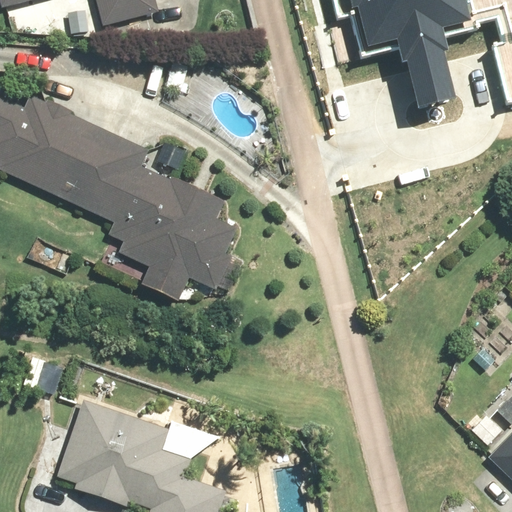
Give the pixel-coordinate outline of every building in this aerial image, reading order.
[(0,0),(0,10),(39,0),(91,0),(100,29),(156,15),(151,0),(0,0)] [(403,61),(415,110),(455,100),(443,51),(447,50),(442,27),(470,20),(464,0),(345,0),(348,8),(359,6),(370,49),(395,43),(399,62),(403,61)] [(170,64),(169,69),(160,66),(156,81),(165,83),(163,92),(184,98),(191,70),(170,64)] [(121,244),(116,256),(146,269),(137,288),(174,305),(185,280),(213,293),(228,259),(222,257),(235,229),(218,221),(224,208),(220,206),(222,204),(168,179),(167,182),(139,169),(147,152),(68,116),(69,113),(44,102),(43,105),(28,98),(22,111),(0,101),(0,174),(112,225),(106,237),(121,244)] [(175,175),(187,152),(162,140),(151,162),(175,175)] [(62,370),(31,360),(21,387),(53,398),(62,370)] [(511,427),(511,394),(493,414),(509,430),(511,427)] [(165,432),(81,403),(54,480),(73,486),(71,492),(124,510),(126,505),(147,511),(216,511),(223,494),(182,480),(187,463),(216,441),(168,424),(165,432)] [(511,432),(485,460),(511,485),(511,432)]
